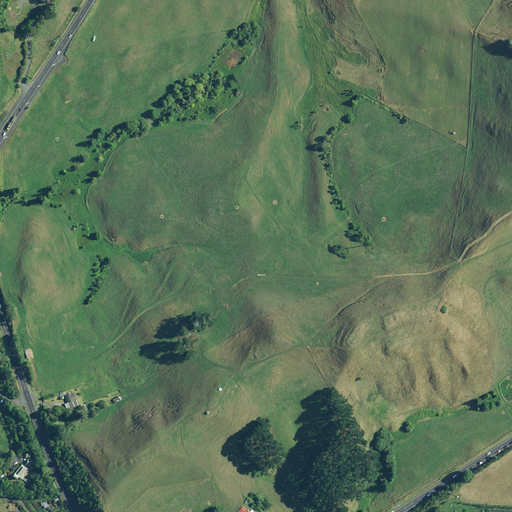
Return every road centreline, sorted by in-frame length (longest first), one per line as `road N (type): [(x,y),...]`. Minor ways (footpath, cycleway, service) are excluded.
road 1 (primary): [(0,315),(76,511)]
road 2 (primary): [(90,0),(0,138)]
road 3 (primary): [(398,511),(511,441)]
